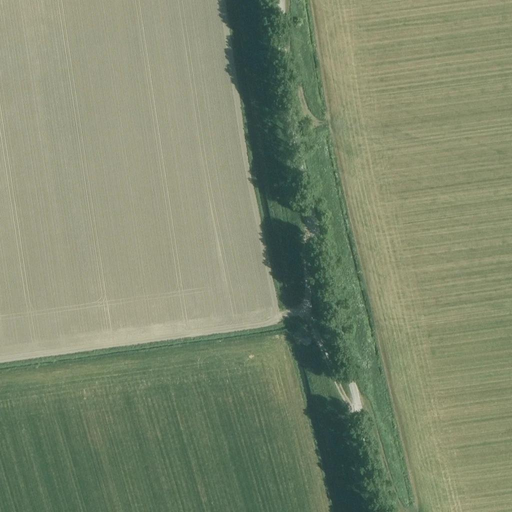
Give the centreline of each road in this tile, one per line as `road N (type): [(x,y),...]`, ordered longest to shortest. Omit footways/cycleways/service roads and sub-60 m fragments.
road 1 (unclassified): [(383,511),(297,150),(273,0)]
road 2 (track): [(288,341),(316,334),(361,423)]
road 3 (track): [(316,334),(306,281),(311,215)]
